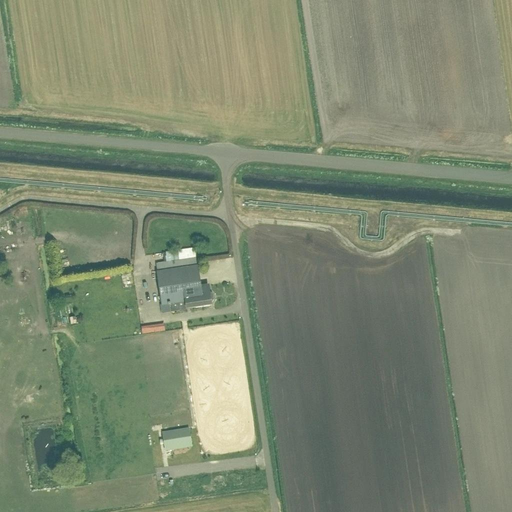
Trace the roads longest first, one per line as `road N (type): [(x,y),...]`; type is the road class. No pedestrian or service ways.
road 1 (tertiary): [(511,179),(0,133)]
road 2 (track): [(453,232),(418,232),(372,257),(322,227),(230,219)]
